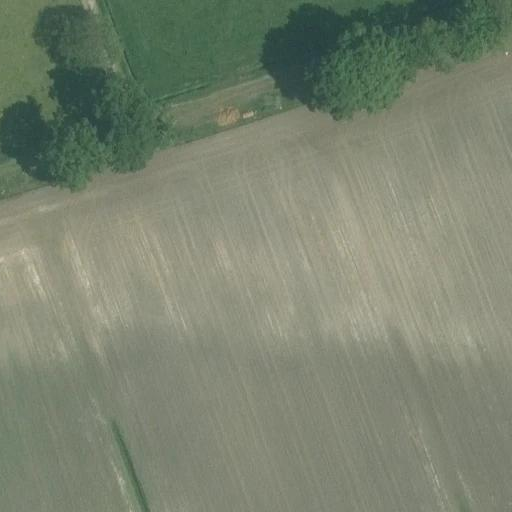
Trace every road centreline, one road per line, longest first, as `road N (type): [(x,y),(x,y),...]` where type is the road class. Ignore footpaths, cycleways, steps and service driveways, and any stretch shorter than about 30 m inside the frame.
road 1 (track): [(511,10),(0,167)]
road 2 (track): [(83,0),(129,125)]
